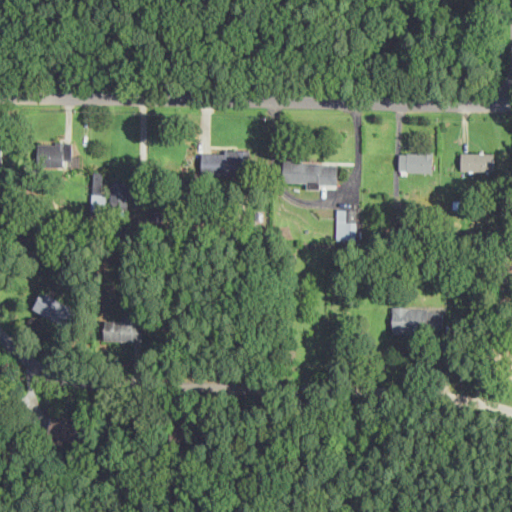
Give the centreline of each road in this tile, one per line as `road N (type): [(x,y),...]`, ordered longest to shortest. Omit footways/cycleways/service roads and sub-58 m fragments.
road 1 (residential): [(0,332),(38,366),(81,377),(440,393),(511,410)]
road 2 (residential): [(0,95),(470,104),(507,95)]
